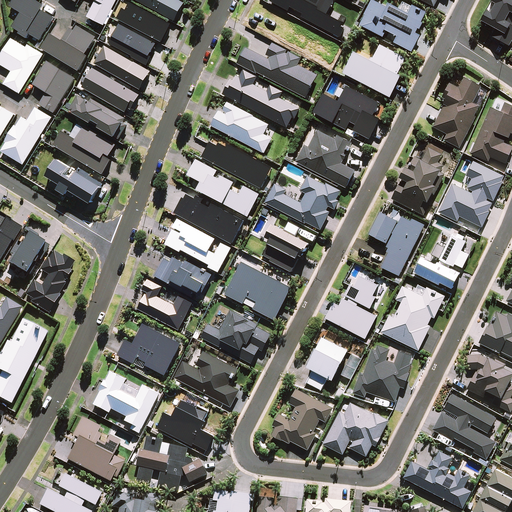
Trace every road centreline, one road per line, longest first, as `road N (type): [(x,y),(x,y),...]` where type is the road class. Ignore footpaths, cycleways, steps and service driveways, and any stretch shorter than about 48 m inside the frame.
road 1 (residential): [(449,36),(246,429),(242,451),(257,467),(362,480),(386,472),(511,220)]
road 2 (residential): [(0,495),(55,402),(122,247)]
road 3 (residential): [(122,247),(227,0)]
road 4 (residential): [(0,175),(122,247)]
